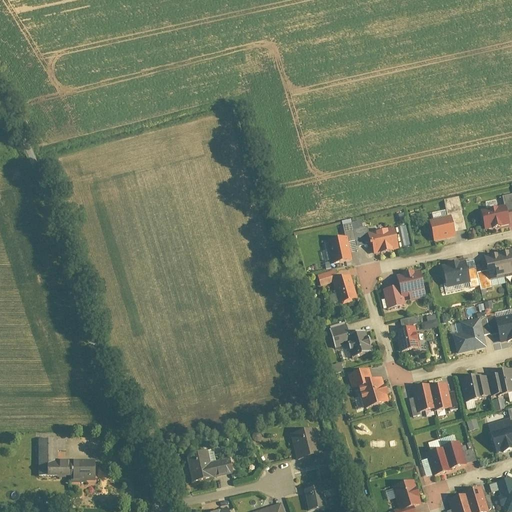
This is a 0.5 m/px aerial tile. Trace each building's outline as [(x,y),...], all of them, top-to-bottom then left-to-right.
[(500,209),(476,213),(479,230),(503,226),(500,209)] [(447,217),(422,222),(427,244),(452,238),(447,217)] [(402,248),(409,246),(405,227),(398,228),(402,248)] [(390,229),(364,235),(368,256),(394,251),(390,229)] [(351,262),(345,237),(323,242),(329,267),(351,262)] [(511,274),(511,266),(509,252),(494,255),(500,278),(511,274)] [(500,278),(494,255),(480,258),(486,281),(500,278)] [(461,262),(436,268),(441,290),(467,283),(461,262)] [(415,271),(391,277),(396,300),(421,294),(415,271)] [(333,308),(353,301),(345,275),(324,282),(333,308)] [(435,316),(426,319),(427,324),(420,325),(422,332),(438,329),(435,316)] [(506,317),(490,321),(495,345),(511,342),(506,317)] [(483,349),(476,320),(455,324),(457,333),(447,335),(451,356),(483,349)] [(418,348),(412,327),(390,332),(396,354),(418,348)] [(349,361),(369,354),(361,331),(341,337),(349,361)] [(501,393),(496,370),(475,376),(480,398),(501,393)] [(480,398),(475,376),(454,381),(459,403),(480,398)] [(383,403),(376,378),(351,385),(358,410),(383,403)] [(447,410),(441,384),(428,388),(427,384),(406,390),(412,415),(433,410),(434,413),(447,410)] [(495,412),(505,410),(502,400),(493,402),(495,412)] [(487,431),(480,433),(487,454),(511,447),(503,419),(485,424),(487,431)] [(476,420),(467,422),(468,433),(478,432),(476,420)] [(314,430),(286,436),(292,461),(319,455),(314,430)] [(427,452),(420,454),(427,477),(462,467),(452,435),(425,442),(427,452)] [(90,485),(90,462),(58,462),(58,441),(33,441),(33,484),(90,485)] [(188,483),(226,474),(220,448),(182,457),(188,483)] [(511,478),(484,485),(491,511),(504,511),(511,510),(511,478)] [(416,505),(408,480),(387,487),(395,511),(416,505)] [(322,487),(298,491),(301,511),(326,508),(322,487)] [(485,511),(477,488),(459,494),(465,511),(485,511)] [(465,511),(459,494),(442,500),(445,511),(465,511)]
